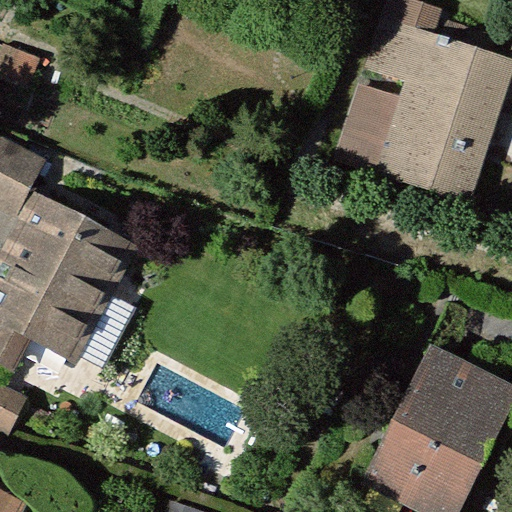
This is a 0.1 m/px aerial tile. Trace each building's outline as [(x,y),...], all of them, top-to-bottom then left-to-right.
[(511,119),(511,27),(429,0),(391,0),(342,149),(486,197),(511,119)] [(145,232),(39,181),(0,260),(0,351),(24,363),(40,331),(87,353),(145,232)] [(469,511),(511,427),(511,362),(441,328),(368,472),(447,511),(469,511)] [(0,378),(0,419),(21,424),(30,385),(0,378)] [(0,511),(22,511),(32,495),(0,478),(0,511)]
